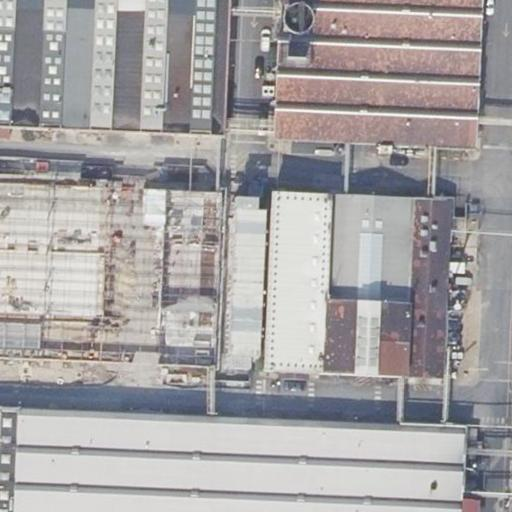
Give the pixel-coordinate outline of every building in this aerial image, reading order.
[(230,0),(0,0),(0,128),(225,139),(230,0)] [(478,0),(281,0),(276,139),(473,146),(478,0)] [(231,121),(232,138),(270,136),(269,119),(231,121)] [(292,141),(292,156),(310,157),(311,141),(292,141)] [(224,193),(0,183),(0,359),(215,369),(224,193)] [(274,194),(267,370),(444,377),(451,202),(274,194)] [(0,511),(457,511),(460,460),(474,460),(475,428),(342,424),(0,408),(0,511)]
